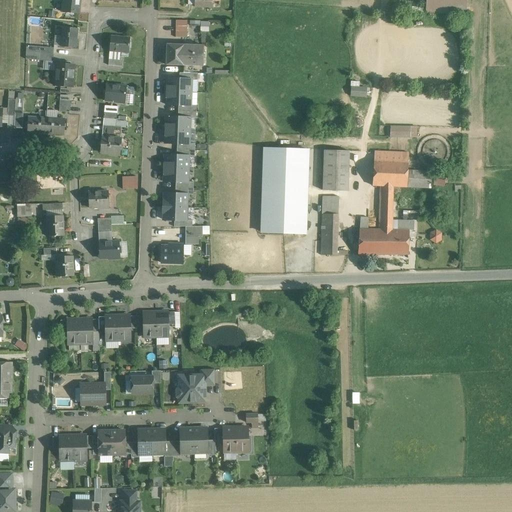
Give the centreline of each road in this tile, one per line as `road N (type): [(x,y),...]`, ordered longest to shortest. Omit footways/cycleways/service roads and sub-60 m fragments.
road 1 (residential): [(511,273),(146,291)]
road 2 (residential): [(146,291),(152,16)]
road 3 (residential): [(39,421),(230,414)]
road 4 (residential): [(72,152),(87,138),(99,26),(112,16),(152,16)]
road 5 (residential): [(39,421),(45,299)]
